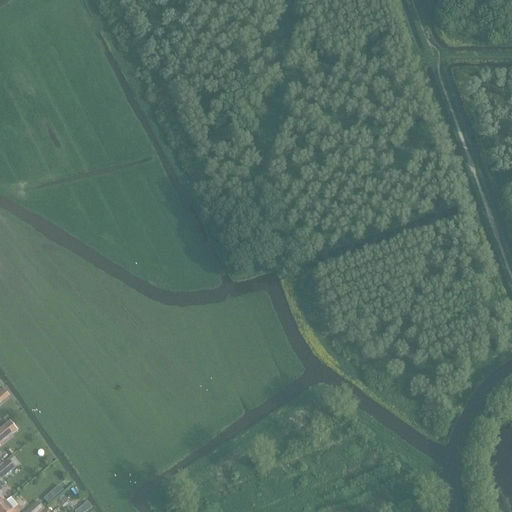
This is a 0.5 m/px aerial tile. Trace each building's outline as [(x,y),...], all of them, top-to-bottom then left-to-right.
[(0,446),(11,438),(3,428),(0,429),(0,446)] [(9,460),(0,468),(0,480),(15,467),(9,460)] [(50,494),(44,499),(48,504),(54,499),(50,494)] [(5,502),(0,506),(0,511),(19,511),(21,510),(11,498),(5,502)] [(38,502),(26,511),(43,511),(46,510),(38,502)]
